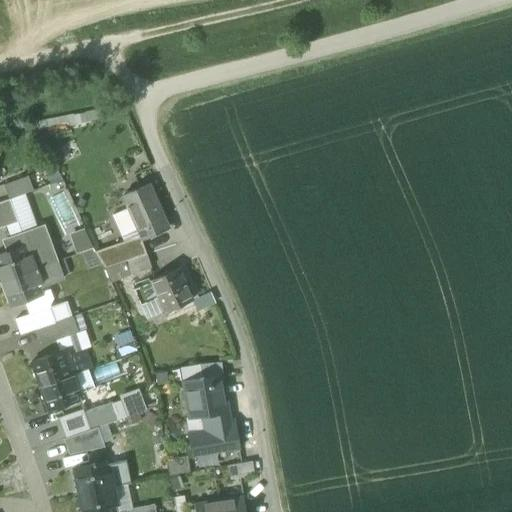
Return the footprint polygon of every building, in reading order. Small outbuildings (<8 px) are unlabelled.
[(99,108),(37,122),(39,129),(67,123),(68,127),(101,119),(99,108)] [(44,170),(50,185),(61,181),(53,165),(44,170)] [(3,186),(8,200),(9,200),(24,194),(32,191),(27,177),(3,186)] [(121,236),(141,227),(158,219),(162,217),(147,184),(122,195),(128,208),(112,216),(121,236)] [(24,194),(9,200),(17,222),(32,217),(24,194)] [(17,222),(9,200),(8,200),(0,202),(0,228),(5,227),(17,222)] [(36,229),(32,217),(17,222),(5,227),(9,239),(36,229)] [(163,230),(158,219),(141,227),(146,238),(163,230)] [(5,241),(10,252),(23,247),(25,252),(29,251),(35,269),(55,262),(42,227),(36,229),(9,239),(5,241)] [(80,253),(92,249),(84,229),(68,235),(76,255),(80,253)] [(105,269),(125,262),(146,255),(139,236),(94,252),(103,265),(105,269)] [(0,281),(0,282),(35,269),(29,251),(25,252),(23,247),(10,252),(0,255),(0,281)] [(103,265),(94,252),(92,249),(80,253),(86,271),(103,265)] [(146,256),(146,255),(125,262),(129,275),(129,276),(151,268),(150,267),(149,267),(145,256),(146,256)] [(55,262),(35,269),(42,288),(38,289),(40,293),(47,290),(46,286),(62,280),(55,262)] [(105,269),(109,282),(129,275),(125,262),(105,269)] [(40,294),(40,293),(38,289),(42,288),(35,269),(0,282),(9,306),(28,299),(40,294)] [(177,269),(150,282),(157,298),(164,313),(192,301),(177,269)] [(141,306),(157,298),(150,282),(133,289),(141,306)] [(40,294),(28,299),(32,314),(48,308),(47,305),(50,299),(47,290),(40,293),(40,294)] [(214,305),(209,294),(192,301),(198,312),(214,305)] [(147,320),(164,313),(157,298),(141,306),(147,320)] [(66,302),(48,308),(54,323),(70,317),(66,302)] [(20,335),(37,329),(54,323),(48,308),(32,314),(14,320),(20,335)] [(71,318),(76,332),(84,330),(78,315),(71,318)] [(70,317),(54,323),(37,329),(42,344),(56,339),(74,333),(76,332),(71,318),(70,317)] [(74,333),(81,352),(84,351),(90,349),(84,330),(76,332),(74,333)] [(129,331),(113,337),(121,357),(137,351),(129,331)] [(74,333),(56,339),(61,352),(62,352),(62,353),(69,351),(71,356),(81,352),(74,333)] [(38,388),(74,375),(67,357),(71,356),(69,351),(62,353),(62,352),(61,352),(29,364),(38,388)] [(81,352),(71,356),(67,357),(74,375),(87,370),(90,368),(84,351),(81,352)] [(203,378),(203,379),(222,376),(220,363),(199,365),(202,378),(203,378)] [(180,368),(182,382),(202,378),(199,365),(180,368)] [(87,370),(74,375),(81,393),(94,388),(87,370)] [(81,393),(74,375),(38,388),(47,412),(79,400),(77,395),(81,393)] [(203,378),(202,378),(182,382),(189,418),(187,418),(189,430),(199,428),(198,418),(202,417),(204,431),(200,432),(188,434),(192,456),(239,448),(234,420),(227,421),(225,413),(228,413),(221,377),(223,377),(222,376),(203,379),(203,378)] [(138,389),(118,396),(126,417),(146,409),(138,389)] [(89,430),(97,427),(106,424),(118,419),(112,402),(83,413),(89,430)] [(89,430),(83,413),(82,411),(56,420),(63,440),(89,430)] [(199,428),(189,430),(188,434),(200,432),(204,431),(202,417),(198,418),(199,428)] [(97,427),(103,444),(112,440),(106,424),(97,427)] [(103,444),(97,427),(89,430),(63,440),(68,455),(99,448),(104,447),(103,444)] [(99,448),(103,464),(105,463),(124,459),(120,444),(105,447),(99,448)] [(187,457),(166,460),(169,477),(190,473),(187,457)] [(130,484),(124,459),(105,463),(106,469),(110,468),(114,487),(127,485),(130,484)] [(228,466),(230,480),(254,476),(252,462),(228,466)] [(72,470),(77,495),(114,487),(110,468),(106,469),(105,463),(103,464),(72,470)] [(114,507),(114,511),(117,511),(126,510),(131,509),(127,485),(114,487),(118,506),(114,507)] [(118,506),(114,487),(77,495),(80,511),(114,511),(114,507),(118,506)] [(245,511),(243,498),(218,501),(219,511),(245,511)] [(194,511),(219,511),(218,501),(193,505),(194,511)]
